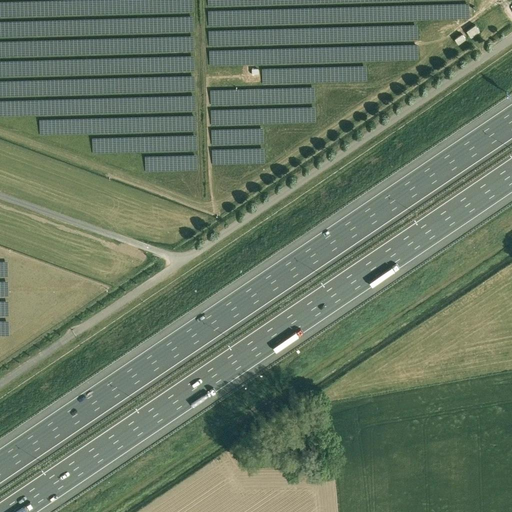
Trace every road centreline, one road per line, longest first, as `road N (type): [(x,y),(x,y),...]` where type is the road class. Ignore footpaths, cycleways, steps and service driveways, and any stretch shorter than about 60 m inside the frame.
road 1 (motorway): [(511,121),(0,466)]
road 2 (motorway): [(12,511),(511,174)]
road 3 (unclassified): [(182,261),(511,37)]
